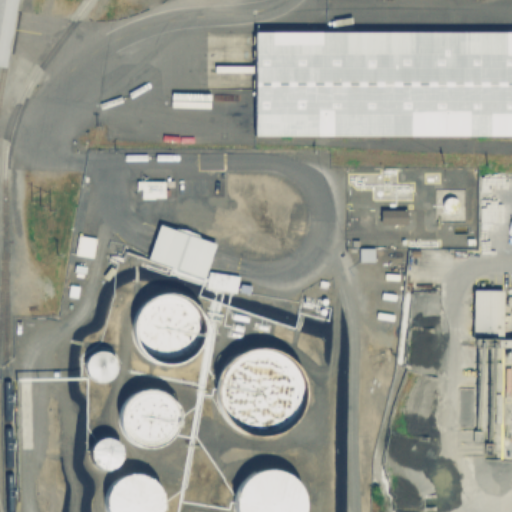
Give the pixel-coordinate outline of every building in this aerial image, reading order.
[(12,0),(1,65),(0,64),(0,0),(12,0)] [(255,33),(511,33),(511,136),(255,136),(255,33)] [(380,211),(407,212),(407,226),(380,225),(380,211)] [(160,225),(215,244),(203,279),(148,260),(160,225)] [(359,249),(375,248),(375,262),(359,262),(359,249)] [(209,273),(238,279),(235,294),(206,289),(209,273)] [(473,290),(505,290),(505,335),(473,335),(473,290)]
